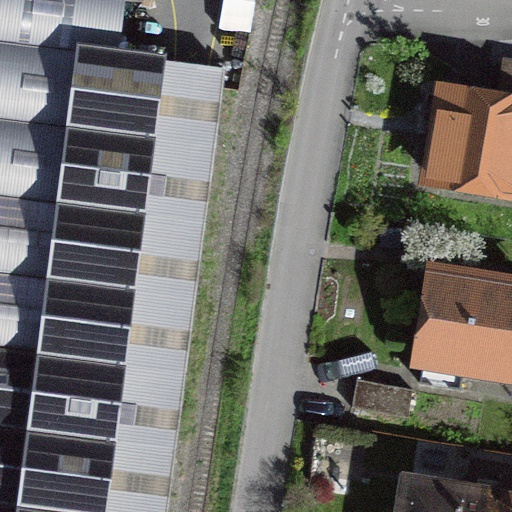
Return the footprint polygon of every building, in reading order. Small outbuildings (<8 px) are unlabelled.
[(126,0),(0,0),(0,511),(165,511),(175,439),(200,260),(228,77),(193,73),(123,63),(126,0)] [(511,65),(504,64),(499,93),(511,95),(511,65)] [(430,177),(511,190),(511,106),(444,94),(430,177)] [(437,280),(420,384),(460,390),(464,365),(511,372),(511,277),(492,274),(490,289),(437,280)] [(413,390),(357,380),(352,408),(408,418),(413,390)] [(406,511),(511,511),(511,493),(510,494),(505,496),(501,499),(499,503),(410,489),(406,511)]
